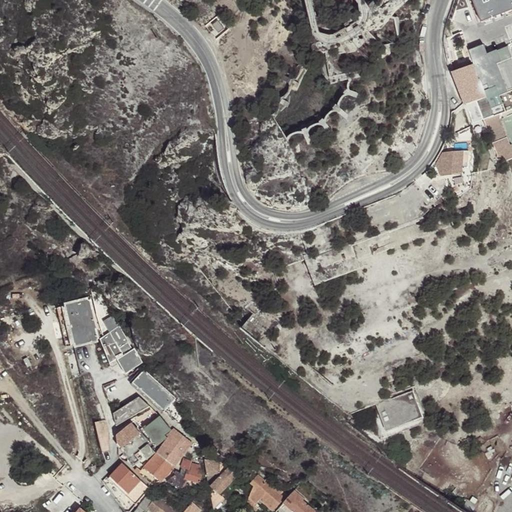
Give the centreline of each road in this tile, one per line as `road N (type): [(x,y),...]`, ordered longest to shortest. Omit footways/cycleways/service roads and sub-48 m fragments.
road 1 (residential): [(153,0),(211,62),(237,185),(275,220),(308,218),(414,167),(438,107),(431,29),(439,0)]
road 2 (residential): [(114,511),(93,492),(112,450),(96,379),(112,372)]
